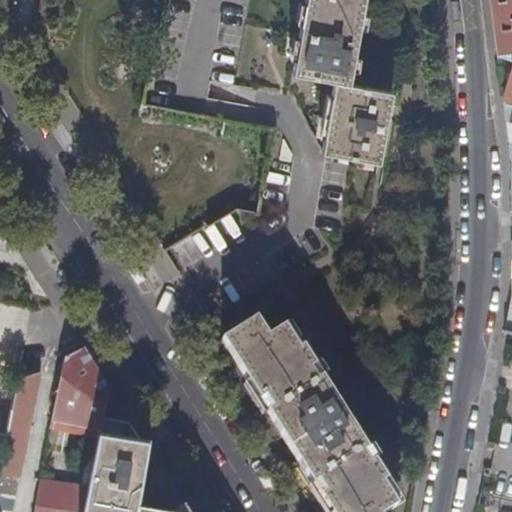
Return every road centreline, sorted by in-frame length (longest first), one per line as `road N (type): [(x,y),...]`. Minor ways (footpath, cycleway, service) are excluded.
road 1 (residential): [(460,0),(482,229),(473,371),(448,511)]
road 2 (secondary): [(0,117),(255,511)]
